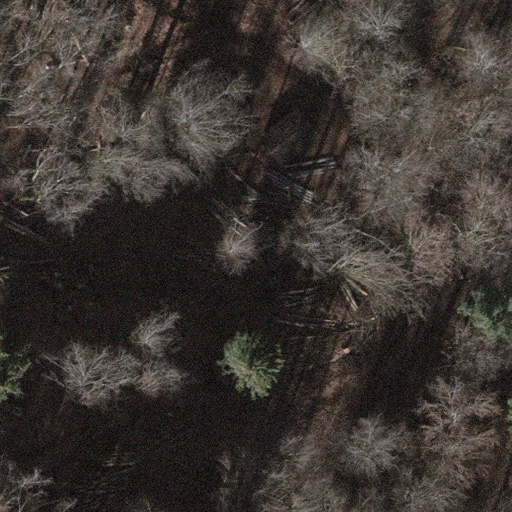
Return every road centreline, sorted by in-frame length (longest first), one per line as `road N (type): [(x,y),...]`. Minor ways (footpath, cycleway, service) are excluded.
road 1 (track): [(511,173),(201,0)]
road 2 (track): [(369,511),(380,364),(484,274),(511,264)]
